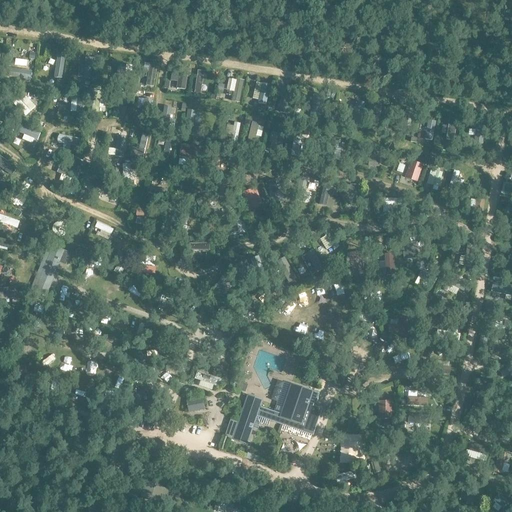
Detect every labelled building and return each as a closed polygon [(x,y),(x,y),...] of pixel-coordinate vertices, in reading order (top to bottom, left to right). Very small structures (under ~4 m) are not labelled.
[(54,69),(53,74),(53,77),(60,78),(64,57),(56,56),(54,69)] [(77,83),(79,83),(81,76),(78,76),(81,62),(73,60),(69,81),(77,83)] [(150,63),(148,72),(147,72),(146,77),(148,77),(146,86),(154,87),(158,65),(150,63)] [(113,75),(112,81),(130,83),(132,66),(118,64),(117,76),(113,75)] [(178,81),(177,88),(186,89),(190,69),(181,67),(180,71),(173,70),(171,80),(178,81)] [(29,71),(16,70),(16,68),(12,68),(12,69),(7,69),(6,76),(28,78),(29,71)] [(205,71),(199,70),(195,96),(201,97),(205,71)] [(92,112),(99,112),(101,89),(94,88),(92,112)] [(254,88),(249,105),(255,106),(260,90),(254,88)] [(287,91),(282,105),(280,104),(279,108),(281,109),(280,112),(287,115),(294,93),(287,91)] [(130,104),(124,102),(126,95),(118,93),(113,111),(121,113),(122,111),(128,113),(130,104)] [(18,97),(13,102),(26,116),(36,106),(25,95),(20,99),(18,97)] [(76,112),(85,113),(86,96),(77,96),(76,112)] [(153,99),(147,98),(147,100),(142,99),(141,111),(145,112),(144,121),(150,122),(153,99)] [(316,98),(314,107),(311,106),(311,111),(313,111),(312,118),(318,119),(322,99),(316,98)] [(365,103),(357,101),(352,122),(360,124),(365,103)] [(382,107),(375,105),(368,134),(375,136),(377,128),(383,129),(385,121),(379,120),(382,107)] [(0,106),(0,116),(6,123),(11,119),(0,106)] [(483,121),(476,121),(476,135),(471,135),(471,146),(483,146),(483,121)] [(254,147),(258,132),(260,132),(261,128),(259,127),(260,124),(252,122),(246,145),(254,147)] [(20,124),(17,132),(24,135),(22,140),(27,142),(28,140),(33,142),(34,139),(35,139),(38,140),(41,133),(20,124)] [(149,135),(143,133),(140,145),(138,144),(137,148),(130,146),(128,157),(143,161),(149,135)] [(104,138),(98,137),(95,157),(101,158),(104,138)] [(161,165),(167,166),(173,139),(168,138),(166,145),(160,144),(158,152),(164,153),(161,165)] [(123,164),(124,141),(116,141),(116,164),(123,164)] [(200,160),(202,148),(202,147),(180,144),(179,157),(200,160)] [(368,166),(380,167),(380,151),(374,150),(373,153),(369,153),(368,166)] [(217,151),(213,171),(224,173),(228,153),(217,151)] [(17,169),(0,155),(0,167),(12,176),(17,169)] [(405,179),(417,182),(422,165),(410,161),(405,179)] [(59,172),(75,178),(77,171),(62,166),(59,172)] [(441,174),(435,172),(431,186),(437,188),(441,174)] [(63,176),(61,180),(72,186),(74,182),(63,176)] [(115,185),(95,177),(92,186),(93,186),(91,192),(107,199),(109,192),(111,193),(115,185)] [(312,179),(302,179),(301,196),(310,197),(312,179)] [(264,183),(272,206),(279,204),(275,192),(278,191),(274,180),(264,183)] [(319,205),(326,206),(331,186),(324,184),(319,205)] [(358,185),(350,184),(348,205),(356,206),(358,185)] [(264,205),(257,187),(242,193),(249,211),(264,205)] [(23,191),(17,189),(9,206),(15,209),(23,191)] [(470,214),(478,197),(471,194),(464,211),(470,214)] [(213,215),(211,211),(213,210),(212,207),(215,206),(212,199),(207,202),(204,197),(196,201),(205,219),(213,215)] [(380,206),(383,206),(383,212),(393,212),(394,207),(397,208),(397,206),(402,206),(402,199),(381,198),(380,206)] [(17,209),(14,213),(19,217),(22,213),(17,209)] [(136,219),(137,219),(136,225),(149,228),(150,222),(159,224),(161,215),(138,210),(136,219)] [(114,230),(98,222),(95,228),(104,232),(103,234),(110,238),(114,230)] [(0,229),(15,234),(17,228),(2,223),(0,228),(0,229)] [(49,231),(62,239),(66,232),(53,224),(49,231)] [(240,233),(239,225),(219,228),(221,236),(240,233)] [(14,241),(0,237),(0,246),(12,250),(14,241)] [(334,238),(323,250),(330,256),(341,244),(334,238)] [(419,258),(417,242),(416,242),(416,241),(410,242),(410,243),(402,244),(404,259),(419,258)] [(189,243),(189,251),(210,251),(210,243),(189,243)] [(36,271),(30,290),(46,296),(53,277),(53,276),(56,271),(56,269),(59,262),(66,265),(70,252),(64,250),(48,244),(38,272),(36,271)] [(306,254),(309,258),(303,261),(308,269),(313,266),(317,272),(323,268),(313,250),(306,254)] [(125,252),(120,261),(118,259),(115,264),(118,266),(114,272),(121,275),(132,255),(125,252)] [(395,275),(393,253),(384,254),(386,276),(395,275)] [(136,273),(155,275),(156,267),(137,265),(136,273)] [(222,276),(212,291),(222,299),(233,284),(222,276)] [(451,276),(447,284),(465,293),(469,285),(451,276)] [(432,288),(419,279),(415,284),(428,294),(432,288)] [(107,286),(105,295),(115,296),(116,287),(107,286)] [(16,287),(0,288),(0,303),(9,303),(9,299),(16,299),(16,287)] [(511,291),(496,287),(494,293),(495,293),(494,298),(504,301),(505,297),(511,298),(511,291)] [(484,319),(493,320),(491,326),(501,328),(504,315),(486,311),(484,319)] [(37,312),(28,313),(29,322),(38,321),(37,312)] [(389,325),(388,333),(411,336),(413,319),(399,317),(398,326),(389,325)] [(151,328),(143,323),(138,331),(146,335),(151,328)] [(43,333),(50,334),(51,324),(43,324),(43,333)] [(511,337),(504,335),(500,348),(509,350),(511,337)] [(481,336),(477,354),(484,356),(488,338),(481,336)] [(167,344),(163,342),(158,352),(162,354),(167,344)] [(511,367),(511,365),(511,363),(496,370),(498,375),(511,367)] [(68,374),(68,364),(59,364),(59,374),(68,374)] [(453,365),(433,364),(433,372),(453,373),(453,365)] [(220,379),(202,372),(199,379),(218,386),(220,379)] [(232,421),(228,435),(231,438),(233,439),(247,444),(257,415),(261,417),(261,418),(313,435),(321,411),(307,407),(308,404),(312,405),(313,402),(316,402),(319,394),(291,385),(281,415),(259,407),(261,401),(248,396),(239,423),(232,421)] [(139,407),(145,398),(134,391),(128,399),(139,407)] [(407,405),(428,407),(428,398),(407,397),(407,405)] [(484,401),(476,397),(467,414),(474,418),(484,401)] [(202,398),(186,401),(188,413),(204,410),(202,398)] [(391,401),(378,401),(378,419),(391,419),(391,401)] [(408,424),(413,424),(412,425),(415,425),(416,424),(429,425),(430,416),(409,415),(408,424)] [(464,456),(480,460),(479,464),(484,465),(485,462),(486,462),(490,449),(468,442),(464,456)] [(507,461),(508,457),(506,456),(507,452),(498,450),(492,473),(501,475),(505,460),(507,461)] [(387,461),(391,461),(390,467),(398,469),(399,464),(403,465),(403,463),(405,464),(406,457),(388,454),(387,461)] [(337,483),(357,479),(355,472),(335,476),(337,483)] [(258,482),(253,494),(265,499),(270,486),(258,482)] [(153,486),(150,497),(169,502),(172,491),(153,486)] [(461,495),(461,496),(461,499),(481,504),(484,491),(463,486),(461,495)] [(229,503),(226,511),(240,511),(242,507),(229,503)]
